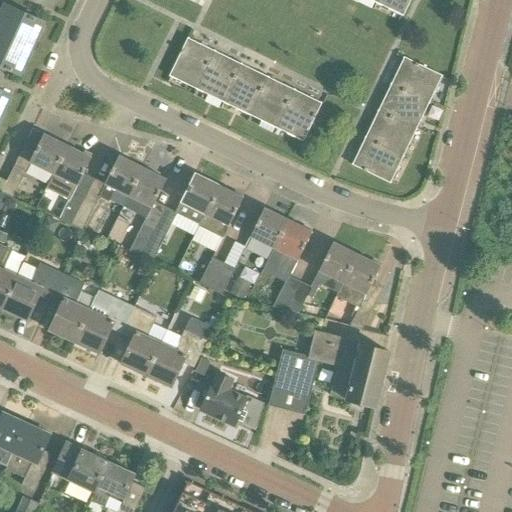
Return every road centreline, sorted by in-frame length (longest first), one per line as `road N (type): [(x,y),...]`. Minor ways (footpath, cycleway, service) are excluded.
road 1 (residential): [(440,226),(300,183),(89,77),(81,38),(98,0)]
road 2 (residential): [(335,511),(0,358)]
road 3 (unclassified): [(383,511),(440,226)]
road 4 (unclassified): [(440,226),(498,0)]
